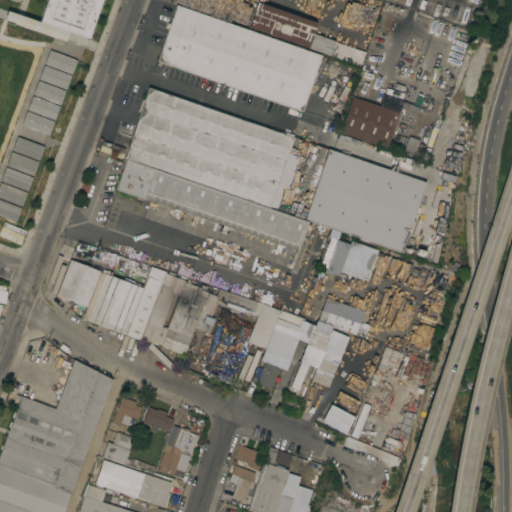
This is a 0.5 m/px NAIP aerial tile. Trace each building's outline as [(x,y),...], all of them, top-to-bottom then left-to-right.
[(100,0),(87,39),(67,32),(64,41),(3,20),(6,11),(38,22),(45,0),(100,0)] [(316,23),(313,33),(343,44),(338,58),(233,22),(238,7),(253,12),(256,2),(316,23)] [(321,55),(315,70),(319,71),(314,83),(312,82),(302,111),(156,61),(168,28),(166,27),(167,23),(169,24),(175,5),(321,55)] [(373,45),(382,50),(373,66),(364,61),(373,45)] [(21,127),(48,136),(53,120),(54,121),(59,105),(60,105),(75,60),(46,50),(21,127)] [(353,87),(356,88),(354,95),(341,90),(343,85),(338,84),(343,72),(347,74),(350,67),(359,71),(353,87)] [(293,137),(277,184),(284,186),(276,210),(124,158),(140,111),(138,110),(142,99),(144,99),(148,87),(293,137)] [(339,132),(349,103),(348,102),(349,97),(351,97),(352,96),(379,106),(383,93),(404,100),(404,102),(419,108),(415,118),(398,112),(385,148),(339,132)] [(413,156),(402,152),(408,136),(419,140),(413,156)] [(10,151),(38,160),(43,146),(15,137),(10,151)] [(425,182),(401,252),(304,219),(328,149),(425,182)] [(5,166),(32,176),(37,162),(10,152),(5,166)] [(307,222),(297,251),(144,198),(143,199),(116,190),(126,160),(307,222)] [(0,199),(21,206),(26,192),(31,177),(4,167),(0,178),(0,199)] [(0,216),(15,222),(20,208),(0,199),(0,216)] [(376,251),(327,236),(317,270),(337,276),(338,273),(367,281),(376,251)] [(413,250),(414,249),(418,250),(417,251),(440,260),(437,267),(409,256),(412,250),(413,250)] [(85,306),(55,295),(69,260),(99,271),(85,306)] [(139,340),(79,318),(82,312),(85,313),(100,272),(142,288),(150,266),(165,272),(139,340)] [(199,312),(182,358),(174,356),(176,353),(171,351),(170,353),(167,352),(167,354),(159,352),(161,347),(159,347),(180,293),(161,286),(165,275),(166,275),(168,271),(200,284),(200,283),(208,286),(199,312)] [(218,289),(208,315),(199,312),(208,286),(218,289)] [(174,305),(156,299),(160,288),(178,294),(174,305)] [(367,325),(359,323),(363,310),(323,300),(317,324),(364,336),(367,325)] [(346,336),(329,330),(322,351),(304,345),(289,387),(297,390),(306,365),(315,368),(321,353),(338,359),(346,336)] [(270,335),(283,341),(273,366),(259,360),(270,335)] [(378,350),(359,344),(342,395),(362,402),(378,350)] [(236,380),(224,375),(232,357),(243,362),(236,380)] [(0,451),(1,449),(0,449),(0,445),(2,446),(9,428),(7,427),(9,422),(11,422),(13,418),(11,417),(13,412),(15,412),(21,396),(54,409),(73,359),(112,380),(70,493),(0,467),(0,451)] [(264,363),(278,368),(270,389),(256,384),(264,363)] [(121,397),(136,402),(135,405),(141,407),(136,419),(130,417),(127,426),(120,423),(119,426),(111,423),(121,397)] [(344,434),(352,417),(328,405),(320,422),(344,434)] [(143,422),(148,407),(157,410),(157,409),(166,412),(165,416),(173,419),(168,431),(143,422)] [(187,453),(185,452),(183,457),(173,453),(175,448),(172,446),(179,428),(194,435),(187,453)] [(102,456),(107,442),(112,444),(116,432),(133,438),(124,464),(102,456)] [(258,452),(255,460),(259,461),(256,470),(248,467),(250,465),(233,458),(238,445),(258,452)] [(273,511),(256,511),(247,509),(268,446),(276,449),(274,453),(275,453),(272,462),(273,462),(277,450),(291,454),(287,468),(283,467),(282,469),(287,470),(279,494),(273,511)] [(174,469),(172,476),(157,471),(159,465),(158,465),(162,450),(172,453),(169,462),(171,463),(172,468),(174,469)] [(253,475),(257,476),(255,479),(252,478),(251,482),(253,483),(251,489),(252,489),(250,495),(246,493),(246,495),(250,496),(248,504),(230,497),(235,484),(228,481),(233,467),(230,465),(232,459),(237,460),(235,466),(254,473),(253,475)] [(170,482),(166,493),(167,494),(163,507),(95,484),(103,460),(170,482)] [(0,511),(0,467),(70,493),(62,511),(0,511)] [(77,511),(78,510),(76,509),(80,497),(83,497),(87,484),(95,487),(95,486),(100,488),(105,490),(101,502),(132,511),(77,511)] [(291,498),(290,502),(304,507),(302,511),(273,511),(279,494),(291,498)]
